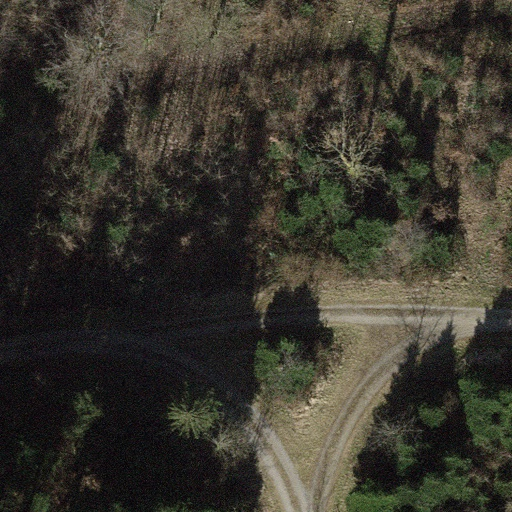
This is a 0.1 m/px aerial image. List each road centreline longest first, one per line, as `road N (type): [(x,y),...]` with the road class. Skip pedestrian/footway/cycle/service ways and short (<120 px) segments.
road 1 (track): [(469,313),(275,316),(0,356)]
road 2 (track): [(315,511),(357,401),(393,361),(469,313)]
road 3 (track): [(300,511),(268,447),(235,407),(131,335)]
